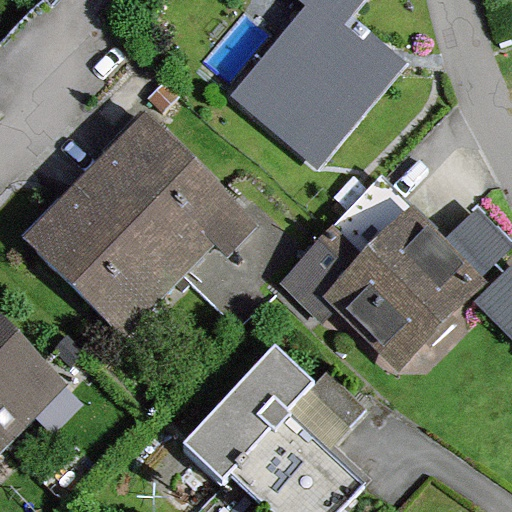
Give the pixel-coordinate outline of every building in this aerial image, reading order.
[(351,37),(339,28),(361,0),(300,0),(314,11),(287,43),(306,59),(283,86),(264,70),(237,102),(314,167),(393,73),(358,44),(363,39),(355,32),(351,37)] [(132,308),(141,316),(209,245),(221,256),(248,228),(151,135),(135,151),(115,173),(106,165),(84,188),(62,211),(70,219),(60,229),(33,256),(109,332),(132,308)] [(334,305),(394,365),(469,290),(467,288),(503,252),(472,221),(444,248),(414,218),(406,227),(370,191),(303,262),(304,263),(284,285),(320,318),(334,305)] [(511,284),(491,307),(511,327),(511,284)] [(0,444),(25,420),(18,396),(38,375),(0,337),(0,444)] [(261,511),(260,511),(339,511),(360,490),(283,419),(310,390),(271,354),(179,453),(218,489),(233,473),(267,504),(261,511)]
